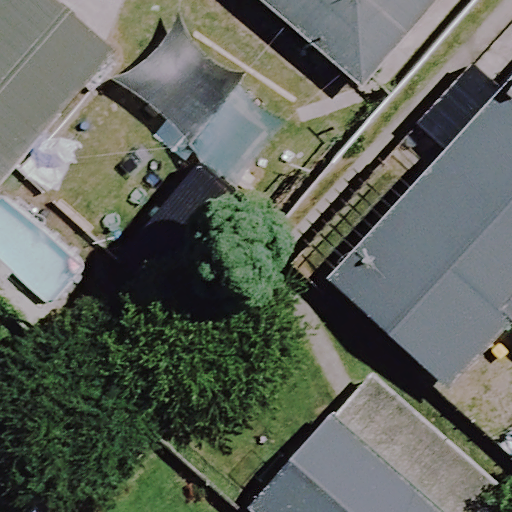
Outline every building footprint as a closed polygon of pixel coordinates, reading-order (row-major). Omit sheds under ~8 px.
[(123,49),(66,0),(5,0),(0,6),(0,179),(5,184),(123,49)] [(243,0),(354,94),(434,0),(243,0)] [(511,87),(325,288),(442,397),(507,328),(511,332),(511,87)] [(0,433),(42,387),(0,349),(0,433)] [(494,511),(503,502),(362,376),(240,511),(494,511)]
